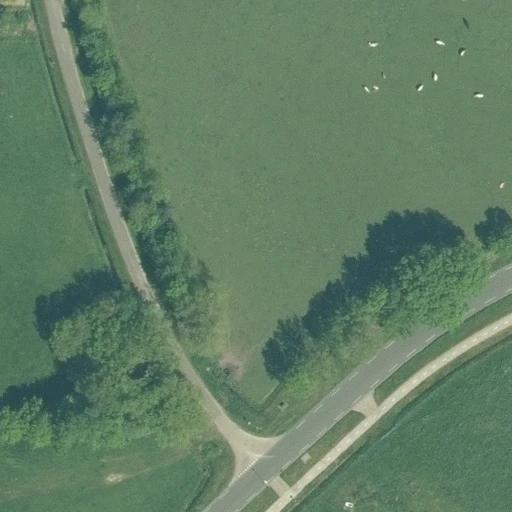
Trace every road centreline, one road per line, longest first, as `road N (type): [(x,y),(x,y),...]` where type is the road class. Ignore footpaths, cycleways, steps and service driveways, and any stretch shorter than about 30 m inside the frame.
road 1 (unclassified): [(262,472),(217,418),(156,320),(110,203),(51,0)]
road 2 (secondary): [(262,472),(414,337),(511,277)]
